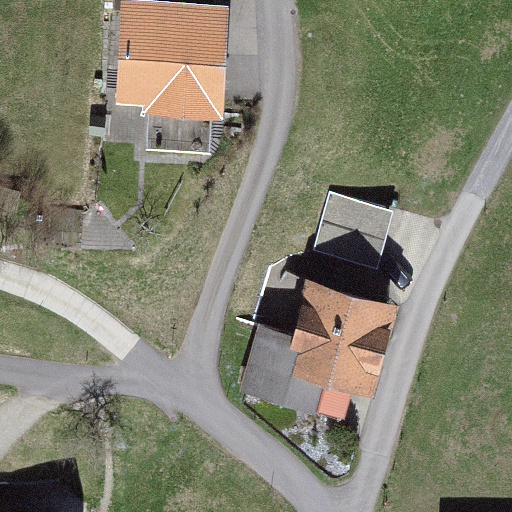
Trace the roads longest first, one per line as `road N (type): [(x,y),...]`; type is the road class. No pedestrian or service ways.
road 1 (track): [(363,511),(424,306),(511,146)]
road 2 (unclassified): [(191,401),(88,324),(0,284)]
road 3 (residential): [(191,401),(0,377)]
road 4 (unclassified): [(311,511),(191,401)]
